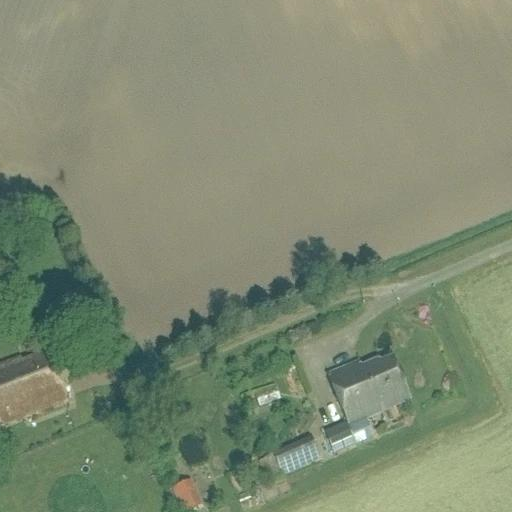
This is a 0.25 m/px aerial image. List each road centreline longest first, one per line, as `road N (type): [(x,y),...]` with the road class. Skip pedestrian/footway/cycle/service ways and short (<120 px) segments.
road 1 (track): [(386,303),(358,299),(176,371),(98,378)]
road 2 (unclassified): [(311,349),(407,291),(511,246)]
